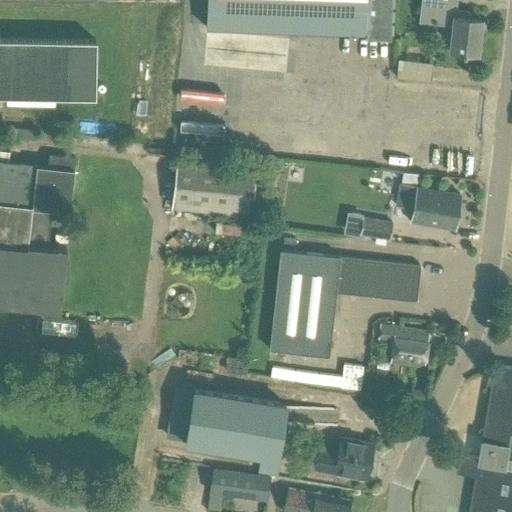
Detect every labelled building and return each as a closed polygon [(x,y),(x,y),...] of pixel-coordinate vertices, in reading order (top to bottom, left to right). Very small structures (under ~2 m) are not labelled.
[(206,0),(205,25),(205,27),(367,33),(367,30),(367,0),(206,0)] [(367,0),(367,30),(367,33),(367,36),(389,37),(389,0),(367,0)] [(433,23),(452,25),(454,10),(455,10),(455,0),(422,0),(421,7),(435,9),(433,23)] [(454,10),(452,25),(449,51),(477,54),(481,19),(469,18),(470,11),(455,10),(454,10)] [(0,93),(94,95),(95,40),(0,38),(0,93)] [(171,207),(247,216),(253,168),(176,159),(171,207)] [(0,303),(59,310),(66,248),(47,246),(51,210),(57,211),(56,220),(69,221),(74,169),(0,160),(0,303)] [(400,183),(414,186),(416,176),(401,174),(400,183)] [(416,186),(411,221),(454,228),(460,194),(416,186)] [(360,234),(390,239),(393,220),(363,216),(360,234)] [(336,292),(339,256),(279,249),(269,348),(328,355),(336,292)] [(339,256),(336,292),(416,300),(420,265),(339,256)] [(377,338),(392,340),(390,362),(424,366),(428,330),(379,324),(377,338)] [(460,471),(477,474),(470,511),(511,511),(511,367),(497,365),(484,438),(466,435),(460,471)] [(175,387),(173,400),(175,400),(171,423),(169,423),(167,436),(185,439),(184,441),(262,454),(259,468),(274,470),(284,404),(193,389),(193,390),(175,387)] [(424,400),(425,389),(412,388),(411,399),(424,400)] [(315,468),(335,471),(367,476),(372,443),(341,438),(339,449),(333,448),(332,453),(318,451),(315,468)] [(191,503),(189,466),(169,467),(171,504),(191,503)] [(208,492),(266,500),(269,475),(213,467),(208,492)] [(284,510),(295,511),(346,511),(349,500),(315,492),(315,493),(288,487),(284,510)]
